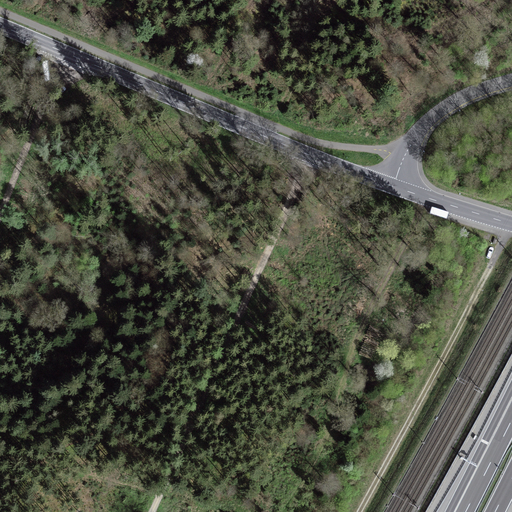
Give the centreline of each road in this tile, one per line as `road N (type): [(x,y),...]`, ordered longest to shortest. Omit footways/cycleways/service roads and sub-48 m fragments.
road 1 (secondary): [(393,186),(0,25)]
road 2 (track): [(151,511),(308,154)]
road 3 (track): [(358,511),(511,228)]
road 4 (track): [(64,52),(0,215)]
road 5 (unclassified): [(393,186),(430,118),(511,80)]
road 6 (motorway): [(511,386),(448,511)]
road 7 (secondary): [(511,224),(393,186)]
